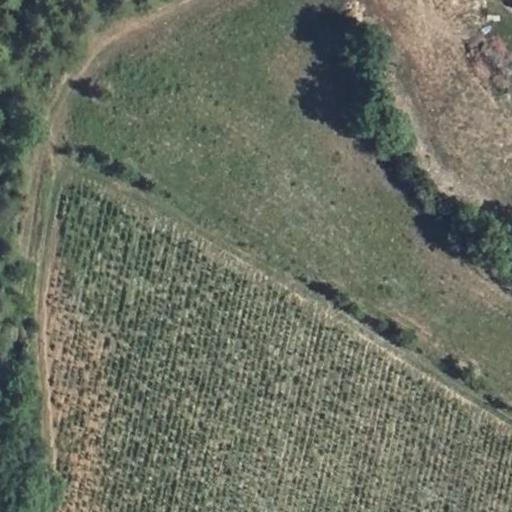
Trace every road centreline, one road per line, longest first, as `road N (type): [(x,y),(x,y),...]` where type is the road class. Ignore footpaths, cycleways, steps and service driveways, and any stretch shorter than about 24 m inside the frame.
road 1 (track): [(20,511),(17,322),(47,148),(333,303),(511,415)]
road 2 (track): [(180,0),(97,43),(49,110),(39,335),(55,511)]
